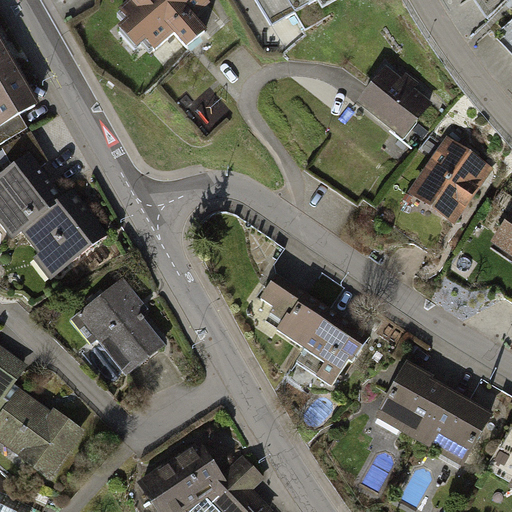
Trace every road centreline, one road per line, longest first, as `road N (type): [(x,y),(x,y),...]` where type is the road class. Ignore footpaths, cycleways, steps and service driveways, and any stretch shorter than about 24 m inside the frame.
road 1 (residential): [(511,365),(227,186),(195,190),(146,216)]
road 2 (residential): [(322,511),(146,216)]
road 3 (residential): [(146,216),(21,0)]
road 4 (residential): [(422,0),(464,66),(511,119)]
